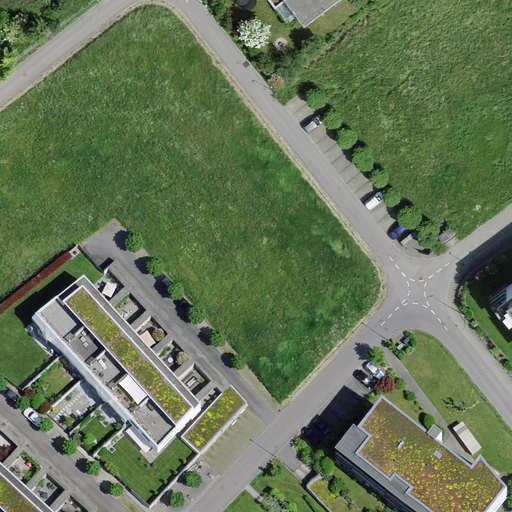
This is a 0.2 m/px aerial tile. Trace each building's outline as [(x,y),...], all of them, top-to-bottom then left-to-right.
[(329,0),(268,0),(272,5),(278,0),(285,0),(301,21),(329,0)] [(245,408),(113,265),(87,288),(81,282),(35,323),(157,456),(178,438),(193,455),(245,408)] [(511,284),(499,293),(511,311),(511,284)] [(401,511),(500,511),(509,501),(484,470),(475,481),(383,412),(341,467),(401,511)] [(0,511),(99,511),(0,420),(0,511)]
